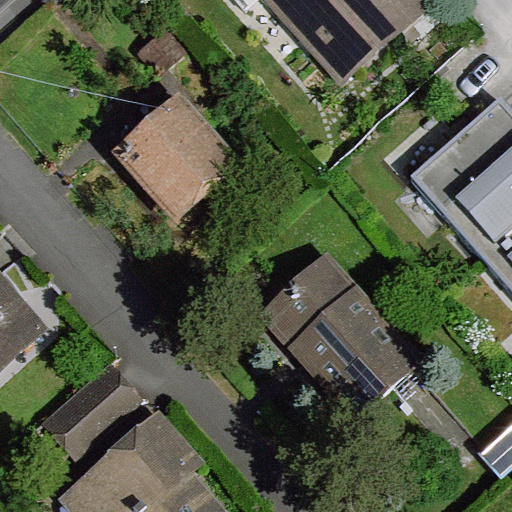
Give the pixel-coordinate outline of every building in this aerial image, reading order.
[(247,0),(335,101),(447,6),(442,0),(247,0)] [(511,115),(496,98),(407,177),(511,296),(511,115)] [(176,113),(119,161),(170,220),(226,171),(176,113)] [(322,250),(248,314),(347,428),(421,364),(322,250)] [(0,276),(0,365),(44,327),(0,276)] [(71,461),(37,491),(55,511),(219,511),(187,476),(199,466),(109,365),(40,427),(71,461)] [(511,421),(476,451),(495,474),(511,460),(511,421)]
